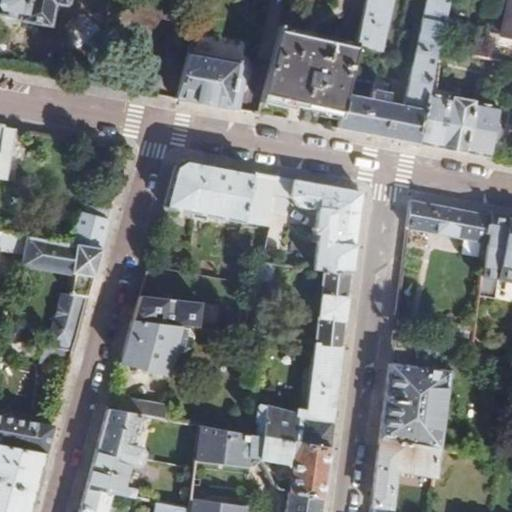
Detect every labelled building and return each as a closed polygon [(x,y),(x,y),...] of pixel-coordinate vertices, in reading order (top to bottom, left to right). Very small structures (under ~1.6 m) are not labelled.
[(0,0),(0,15),(18,19),(45,24),(48,8),(57,9),(59,0),(0,0)] [(338,115),(335,129),(353,132),(401,141),(415,144),(427,92),(437,42),(446,0),(426,0),(401,111),(387,108),(390,93),(373,89),(369,104),(342,99),(338,115)] [(364,0),(355,39),(383,46),(393,0),(364,0)] [(511,0),(508,0),(501,33),(511,35),(511,0)] [(280,24),(261,101),(302,108),(338,115),(342,99),(355,39),(280,24)] [(189,51),(176,99),(199,103),(237,110),(246,62),(189,51)] [(427,92),(415,144),(469,154),(490,157),(500,106),(427,92)] [(0,179),(4,180),(14,129),(0,126),(0,179)] [(163,204),(165,205),(270,226),(272,209),(278,175),(220,165),(183,158),(173,165),(163,204)] [(322,184),(278,175),(272,209),(289,211),(293,194),(300,203),(323,207),(314,267),(323,269),(351,272),(362,191),(322,184)] [(409,200),(405,227),(478,240),(476,252),(483,252),(488,215),(448,207),(409,200)] [(79,212),(69,244),(101,248),(109,220),(97,217),(99,209),(88,206),(86,214),(79,212)] [(111,212),(99,209),(97,217),(109,220),(111,212)] [(511,280),(511,218),(488,215),(483,252),(479,275),(511,280)] [(101,248),(69,244),(31,238),(25,264),(76,272),(71,293),(88,297),(101,248)] [(276,262),(264,261),(260,279),(273,281),(276,262)] [(312,342),(342,345),(347,303),(351,272),(323,269),(312,342)] [(73,351),(88,297),(71,293),(64,291),(48,347),(73,351)] [(132,320),(120,363),(164,375),(178,325),(132,320)] [(378,437),(438,448),(449,371),(433,368),(436,345),(391,336),(385,387),(378,437)] [(256,434),(262,435),(329,446),(342,345),(312,342),(304,411),(256,404),(252,423),(257,425),(256,434)] [(48,347),(41,345),(37,364),(68,371),(73,351),(48,347)] [(111,395),(107,409),(144,416),(164,418),(167,404),(111,395)] [(107,409),(84,489),(109,493),(146,499),(147,491),(125,487),(130,465),(136,467),(142,464),(145,452),(141,447),(135,446),(144,416),(107,409)] [(0,416),(0,445),(46,452),(53,426),(0,416)] [(188,511),(320,511),(322,497),(283,488),(278,485),(272,481),(259,458),(262,435),(256,434),(199,424),(189,505),(188,511)] [(283,488),(322,497),(327,463),(329,446),(262,435),(259,458),(285,462),(291,475),(290,483),(284,483),(283,488)] [(434,476),(438,448),(378,437),(370,505),(390,509),(395,470),(434,476)] [(29,511),(46,452),(0,445),(0,511),(29,511)] [(103,511),(109,493),(84,489),(78,511),(103,511)] [(188,511),(189,505),(160,500),(158,511),(188,511)]
